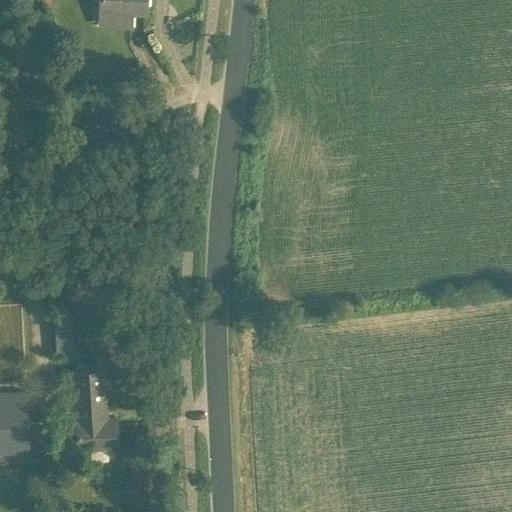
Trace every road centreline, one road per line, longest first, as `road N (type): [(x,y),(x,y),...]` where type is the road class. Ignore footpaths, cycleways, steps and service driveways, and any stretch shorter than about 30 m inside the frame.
road 1 (tertiary): [(223,511),(213,315),(244,0)]
road 2 (track): [(0,167),(187,98),(233,96)]
